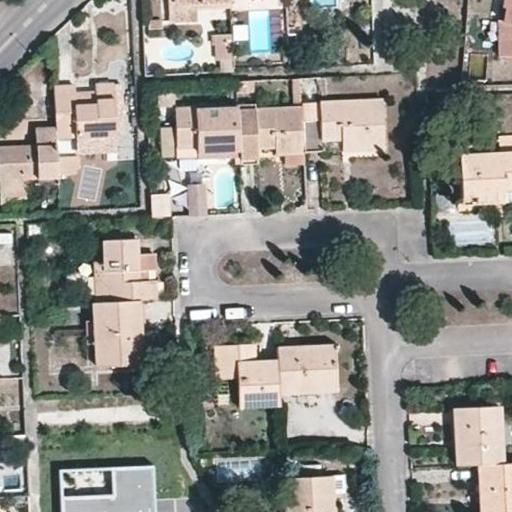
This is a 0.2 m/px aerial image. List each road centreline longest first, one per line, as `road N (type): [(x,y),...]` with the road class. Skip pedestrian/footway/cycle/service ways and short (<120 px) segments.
road 1 (residential): [(382,302),(204,308),(190,286),(187,251),(200,234),(358,227),(382,243),(386,280)]
road 2 (residential): [(383,352),(392,511)]
road 3 (residential): [(511,344),(383,352)]
road 4 (residential): [(386,280),(511,271)]
